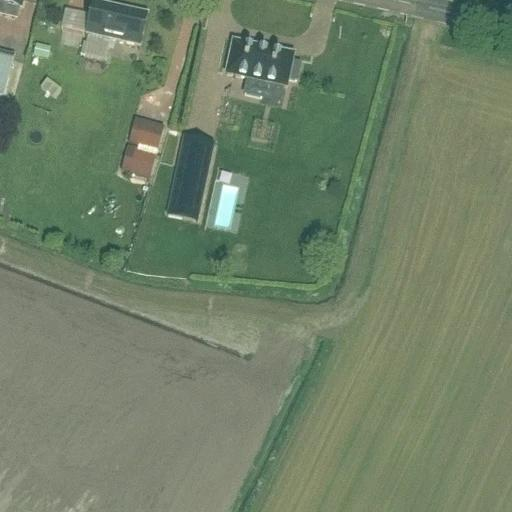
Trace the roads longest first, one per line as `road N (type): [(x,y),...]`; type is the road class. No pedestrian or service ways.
road 1 (track): [(435,12),(359,291),(344,314),(269,310)]
road 2 (secondary): [(381,0),(511,30)]
